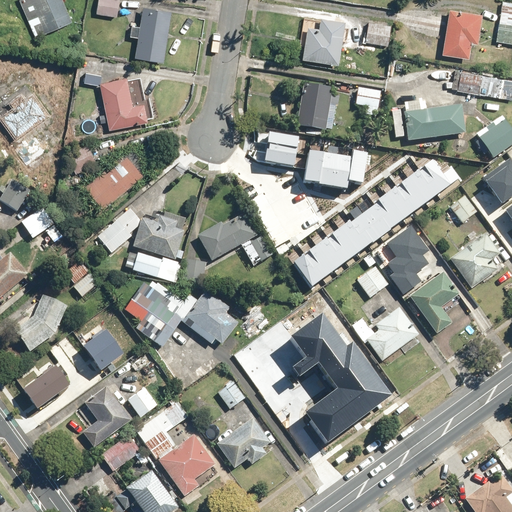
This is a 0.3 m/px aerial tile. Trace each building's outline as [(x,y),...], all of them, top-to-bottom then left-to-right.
[(61,0),(19,0),(36,36),(70,20),(61,0)] [(100,0),(98,12),(113,15),(116,3),(100,0)] [(499,38),(511,40),(511,7),(505,6),(499,38)] [(167,13),(144,10),(137,59),(160,62),(167,13)] [(479,18),(451,14),(445,53),(473,57),(479,18)] [(301,59),(337,65),(343,26),(308,20),(301,59)] [(370,22),(367,41),(385,44),(388,25),(370,22)] [(450,71),(432,69),(431,78),(449,80),(450,71)] [(455,73),(452,88),(494,96),(497,81),(455,73)] [(139,79),(103,86),(112,128),(148,121),(139,79)] [(322,130),(328,92),(304,88),(298,126),(322,130)] [(378,94),(360,90),(357,105),(375,109),(378,94)] [(0,120),(15,140),(45,118),(27,95),(0,115),(0,120)] [(404,115),(408,140),(462,133),(459,108),(404,115)] [(400,112),(391,113),(394,140),(403,138),(400,112)] [(271,134),(265,161),(292,166),(298,139),(271,134)] [(77,174),(95,165),(85,144),(67,153),(77,174)] [(311,153),(306,184),(345,190),(346,185),(363,188),(368,156),(353,153),(351,160),(311,153)] [(511,163),(508,158),(483,177),(502,203),(511,195),(511,163)] [(90,188),(106,207),(140,178),(123,159),(90,188)] [(432,165),(293,265),(310,288),(460,180),(451,168),(440,176),(432,165)] [(0,202),(13,212),(27,190),(14,181),(0,202)] [(464,200),(452,210),(462,222),(474,212),(464,200)] [(33,237),(48,225),(38,212),(23,223),(33,237)] [(211,257),(242,240),(255,263),(266,258),(249,229),(248,230),(240,215),(200,238),(211,257)] [(130,216),(101,239),(110,250),(139,227),(130,216)] [(141,223),(133,248),(171,259),(179,234),(141,223)] [(389,273),(403,292),(421,279),(414,270),(427,260),(423,254),(430,249),(411,224),(384,245),(392,256),(385,261),(392,271),(389,273)] [(499,262),(483,239),(452,261),(468,284),(499,262)] [(138,255),(134,270),(172,282),(176,267),(138,255)] [(0,266),(0,291),(22,274),(10,259),(0,266)] [(203,266),(187,263),(184,282),(200,284),(203,266)] [(74,284),(86,273),(78,265),(66,275),(74,284)] [(368,297),(384,286),(374,272),(358,283),(368,297)] [(81,298),(95,286),(87,277),(73,289),(81,298)] [(441,277),(425,288),(424,288),(413,296),(438,331),(450,323),(437,306),(453,295),(441,277)] [(162,342),(179,318),(219,344),(234,322),(189,293),(182,305),(151,283),(127,317),(162,342)] [(16,333),(30,351),(54,334),(61,308),(39,302),(34,320),(16,333)] [(365,337),(380,359),(414,335),(399,313),(365,337)] [(248,336),(266,324),(258,314),(241,326),(248,336)] [(323,400),(306,413),(327,441),(388,396),(341,334),(334,339),(318,317),(287,340),(302,359),(288,370),(301,387),(309,381),(323,400)] [(104,330),(83,346),(100,368),(121,352),(104,330)] [(57,365),(24,388),(38,407),(70,384),(57,365)] [(232,386),(220,393),(230,409),(242,402),(232,386)] [(84,406),(99,424),(86,434),(93,443),(106,433),(107,434),(126,419),(103,391),(84,406)] [(144,394),(131,404),(140,416),(153,406),(144,394)] [(145,446),(146,446),(154,458),(173,445),(165,433),(183,421),(174,408),(155,421),(155,420),(136,433),(145,446)] [(250,424),(219,445),(237,471),(268,450),(250,424)] [(103,459),(112,470),(136,451),(127,441),(103,459)] [(193,441),(163,464),(182,490),(213,467),(193,441)] [(488,484),(464,500),(471,511),(511,511),(511,509),(505,499),(511,493),(511,492),(500,475),(492,481),(488,484)] [(147,483),(129,497),(140,511),(165,511),(168,510),(147,483)]
